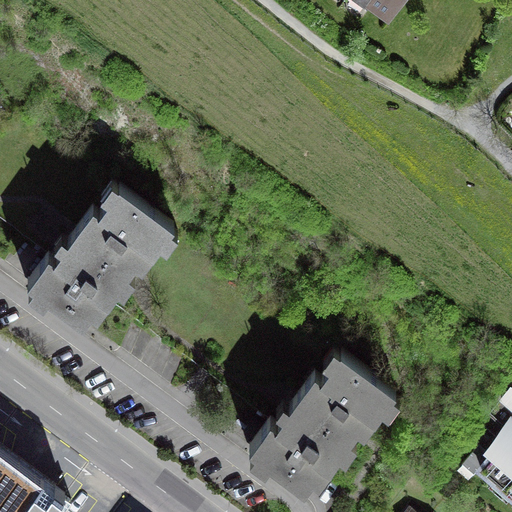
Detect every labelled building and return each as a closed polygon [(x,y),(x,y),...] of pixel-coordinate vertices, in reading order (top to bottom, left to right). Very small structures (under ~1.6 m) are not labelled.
[(358,0),(364,4),(367,0),(388,16),(399,0),(358,0)] [(73,228),(128,269),(147,244),(153,249),(174,221),(119,180),(99,206),(93,202),(73,228)] [(128,269),(73,228),(55,253),(48,248),(27,276),(83,317),(102,292),(108,296),(128,269)] [(174,309),(157,332),(174,345),(191,322),(174,309)] [(295,394),(350,435),(369,410),(375,414),(396,386),(341,345),(322,372),(315,367),(295,394)] [(350,435),(295,394),(276,419),(270,414),(249,442),(304,483),(324,457),(330,462),(350,435)] [(511,409),(511,410),(511,411),(511,420),(490,445),(495,449),(491,454),(478,443),(462,462),(474,473),(480,465),(511,492),(511,409)] [(0,511),(60,511),(71,497),(53,484),(0,444),(0,511)]
